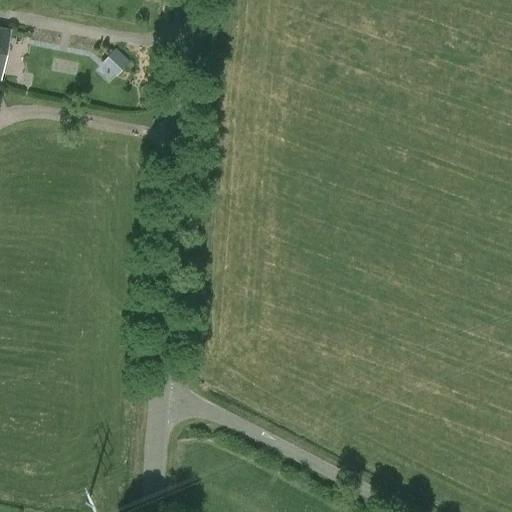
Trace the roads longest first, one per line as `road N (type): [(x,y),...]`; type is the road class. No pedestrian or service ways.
road 1 (tertiary): [(158,401),(195,0)]
road 2 (unclassified): [(408,511),(204,409),(158,401)]
